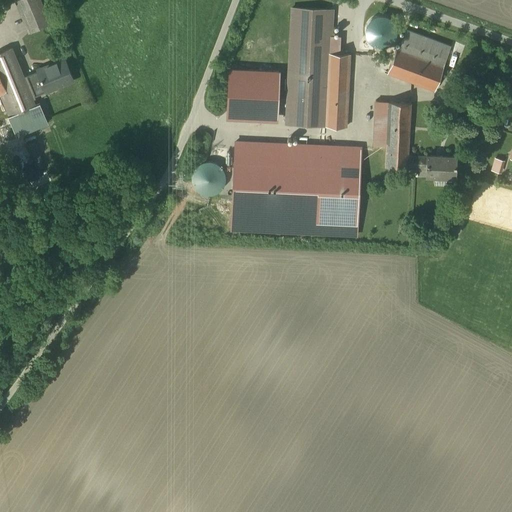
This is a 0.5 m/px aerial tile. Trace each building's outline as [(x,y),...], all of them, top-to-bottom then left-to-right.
[(45,0),(17,0),(29,29),(53,19),(45,0)] [(331,11),(287,9),(283,125),(344,127),(347,57),(337,56),(338,38),(330,38),(331,11)] [(390,20),(386,17),(380,17),(375,18),(370,21),(367,25),(366,31),(366,36),(368,41),(372,45),(377,47),(382,48),(388,46),(392,43),(395,39),(397,34),(396,28),(394,23),(390,20)] [(450,51),(402,32),(386,75),(434,94),(450,51)] [(0,93),(1,94),(19,134),(50,120),(41,98),(37,99),(35,93),(45,88),(38,69),(27,74),(14,42),(0,48),(0,93)] [(81,78),(69,50),(35,64),(38,69),(45,88),(47,92),(81,78)] [(414,104),(362,101),(360,140),(386,142),(385,170),(427,172),(427,157),(411,156),(414,104)] [(351,143),(298,140),(296,183),(349,186),(351,143)] [(459,183),(460,158),(427,157),(427,172),(426,181),(459,183)] [(499,173),(503,161),(493,157),(489,170),(499,173)] [(218,193),(217,162),(190,163),(190,193),(218,193)]
